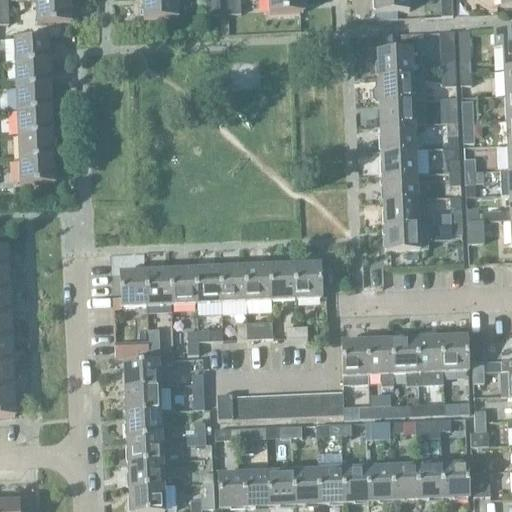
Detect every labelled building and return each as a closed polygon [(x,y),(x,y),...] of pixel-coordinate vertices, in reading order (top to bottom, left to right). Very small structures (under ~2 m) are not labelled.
[(69,0),(63,0),(36,1),(37,26),(71,24),(69,0)] [(176,0),(142,0),(143,23),(177,21),(176,0)] [(226,0),(227,10),(240,9),(239,0),(226,0)] [(301,0),(267,0),(269,17),(303,15),(301,0)] [(408,0),(374,0),(375,14),(409,12),(408,0)] [(511,0),(500,0),(500,8),(511,7),(511,0)] [(8,2),(0,2),(0,18),(8,18),(8,2)] [(206,18),(220,18),(219,3),(206,4),(206,18)] [(511,31),(494,32),(494,51),(502,50),(503,74),(511,73),(511,31)] [(14,41),(15,66),(49,64),(48,40),(14,41)] [(377,54),(378,79),(412,78),(411,52),(377,54)] [(15,66),(16,90),(50,89),(49,64),(15,66)] [(444,76),(455,76),(454,64),(443,65),(444,76)] [(460,76),(470,75),(470,64),(459,64),(460,76)] [(511,73),(503,74),(504,98),(511,98),(511,73)] [(470,75),(460,76),(460,90),(471,89),(470,75)] [(455,76),(444,76),(445,90),(455,90),(455,76)] [(379,104),(413,103),(423,102),(422,77),(412,78),(378,79),(378,89),(375,89),(372,92),(373,101),(376,104),(379,104)] [(16,90),(17,114),(51,113),(50,89),(16,90)] [(379,104),(380,129),(414,127),(413,103),(379,104)] [(472,105),(461,105),(462,125),(472,125),(472,105)] [(17,114),(18,138),(52,137),(51,113),(17,114)] [(446,126),(457,125),(457,114),(446,115),(446,126)] [(457,125),(446,126),(447,140),(458,139),(457,125)] [(472,125),(462,125),(463,147),(473,147),(472,125)] [(380,129),(381,154),(415,152),(414,127),(380,129)] [(352,150),(371,149),(370,128),(352,129),(352,150)] [(18,138),(19,162),(53,161),(52,137),(18,138)] [(381,154),(382,178),(416,177),(415,152),(381,154)] [(53,161),(19,162),(20,187),(54,185),(53,161)] [(464,175),(475,174),(475,163),(463,163),(464,175)] [(449,175),(459,175),(459,164),(448,164),(449,175)] [(511,172),(508,173),(500,173),(501,198),(509,198),(511,197),(511,172)] [(475,174),(464,175),(464,189),(476,189),(475,174)] [(459,175),(449,175),(449,189),(460,189),(459,175)] [(382,178),(383,203),(417,202),(416,177),(382,178)] [(417,202),(383,203),(384,228),(418,226),(427,226),(426,201),(417,202)] [(451,225),(461,224),(461,213),(450,214),(451,225)] [(466,224),(477,224),(477,213),(466,213),(466,224)] [(461,224),(451,225),(451,238),(462,238),(461,224)] [(482,224),(477,224),(466,224),(467,248),(483,247),(482,224)] [(418,226),(384,228),(385,253),(420,252),(418,226)] [(0,249),(0,274),(9,274),(7,249),(0,249)] [(319,267),(294,268),(295,302),(321,301),(319,267)] [(294,268),(269,269),(271,303),(295,302),(294,268)] [(269,269),(244,270),(246,304),(271,303),(269,269)] [(244,270),(220,272),(221,306),(246,304),(244,270)] [(220,272),(195,273),(196,307),(221,306),(220,272)] [(195,273),(170,274),(171,308),(196,307),(195,273)] [(0,274),(0,298),(10,298),(9,274),(0,274)] [(170,274),(145,275),(147,309),(171,308),(170,274)] [(147,309),(145,275),(120,276),(121,310),(147,309)] [(90,292),(91,308),(105,307),(104,292),(90,292)] [(0,298),(0,322),(11,322),(10,298),(0,298)] [(0,322),(0,346),(12,346),(11,322),(0,322)] [(257,326),(247,327),(248,343),(258,343),(257,326)] [(247,327),(236,327),(237,344),(248,343),(247,327)] [(297,341),(297,330),(284,331),(285,342),(297,341)] [(297,330),(297,341),(307,341),(307,330),(297,330)] [(148,333),(149,350),(149,361),(159,361),(158,333),(148,333)] [(198,335),(198,345),(222,344),(221,334),(198,335)] [(198,345),(198,335),(187,335),(187,345),(198,345)] [(466,339),(441,340),(442,375),(468,373),(466,339)] [(418,376),(418,388),(443,386),(442,375),(441,340),(416,341),(418,376)] [(418,390),(418,388),(418,376),(416,341),(391,342),(393,377),(405,376),(406,391),(418,390)] [(391,342),(367,344),(368,378),(380,377),(381,390),(393,389),(393,377),(391,342)] [(368,388),(368,378),(367,344),(341,345),(343,389),(368,388)] [(0,346),(0,370),(13,370),(12,346),(0,346)] [(149,361),(149,350),(123,351),(123,362),(149,361)] [(511,362),(501,363),(501,364),(501,374),(508,374),(511,373),(511,362)] [(124,367),(125,392),(159,390),(158,365),(124,367)] [(472,375),(483,375),(483,365),(472,365),(472,375)] [(0,370),(0,394),(14,394),(13,370),(0,370)] [(483,375),(472,375),(473,387),(484,387),(483,375)] [(192,389),(202,388),(202,378),(192,378),(192,389)] [(203,413),(203,399),(202,388),(192,389),(193,413),(203,413)] [(125,392),(126,417),(160,415),(159,390),(125,392)] [(14,394),(0,394),(0,419),(15,419),(14,394)] [(331,395),(320,396),(321,419),(332,418),(331,395)] [(342,395),(331,395),(332,418),(343,418),(342,395)] [(309,396),(298,397),(299,420),(310,419),(309,396)] [(320,396),(309,396),(310,419),(321,419),(320,396)] [(287,397),(276,398),(277,421),(288,420),(287,397)] [(298,397),(287,397),(288,420),(299,420),(298,397)] [(276,398),(265,399),(266,421),(277,421),(276,398)] [(217,399),(217,401),(218,423),(233,423),(232,399),(217,399)] [(254,399),(243,400),(244,422),(255,422),(254,399)] [(265,399),(254,399),(255,422),(266,421),(265,399)] [(244,422),(243,400),(232,400),(233,423),(244,422)] [(458,408),(458,418),(469,418),(468,407),(458,408)] [(420,420),(419,409),(408,410),(409,420),(420,420)] [(419,409),(420,420),(430,419),(429,409),(419,409)] [(370,412),(370,422),(382,422),(381,411),(370,412)] [(370,422),(370,412),(359,412),(359,423),(370,422)] [(126,417),(127,441),(161,440),(160,415),(126,417)] [(474,425),(485,424),(485,415),(474,416),(474,425)] [(440,435),(439,424),(428,425),(429,435),(440,435)] [(439,424),(440,435),(450,434),(449,424),(439,424)] [(485,424),(474,425),(475,437),(486,436),(485,424)] [(365,427),(366,444),(381,443),(381,437),(390,437),(390,426),(365,427)] [(390,426),(390,437),(401,436),(400,426),(390,426)] [(194,438),(204,438),(204,428),(193,429),(194,438)] [(340,429),(341,439),(350,438),(350,428),(340,429)] [(341,439),(340,429),(329,429),(330,439),(341,439)] [(291,441),(291,430),(280,431),(280,442),(291,441)] [(291,430),(291,441),(301,441),(301,430),(291,430)] [(241,433),(242,443),(242,457),(252,457),(251,432),(241,433)] [(242,443),(241,433),(217,434),(218,445),(242,443)] [(204,438),(194,438),(194,439),(186,439),(186,449),(205,449),(204,438)] [(127,441),(128,466),(162,465),(161,440),(127,441)] [(472,464),(472,475),(483,475),(482,464),(472,464)] [(128,466),(129,491),(163,489),(162,465),(128,466)] [(467,466),(441,467),(443,502),(468,501),(467,466)] [(441,467),(417,469),(418,503),(443,502),(441,467)] [(417,469),(392,470),(393,504),(418,503),(417,469)] [(392,470),(367,471),(369,505),(393,504),(392,470)] [(367,471),(342,472),(344,506),(369,505),(367,471)] [(342,472),(318,473),(319,507),(344,506),(342,472)] [(318,473),(293,474),(294,509),(319,507),(318,473)] [(293,474),(268,475),(269,510),(294,509),(293,474)] [(268,475),(243,477),(245,511),(269,510),(268,475)] [(483,485),(483,475),(472,475),(473,500),(490,500),(489,485),(483,485)] [(202,487),(213,487),(213,477),(201,477),(202,487)] [(219,511),(245,511),(243,477),(218,478),(219,511)] [(214,511),(213,487),(202,487),(202,497),(200,497),(200,511),(214,511)] [(164,511),(163,489),(129,491),(130,511),(164,511)] [(5,505),(0,505),(0,511),(35,511),(35,507),(19,508),(19,504),(17,504),(17,501),(15,500),(7,500),(5,502),(5,505)]
